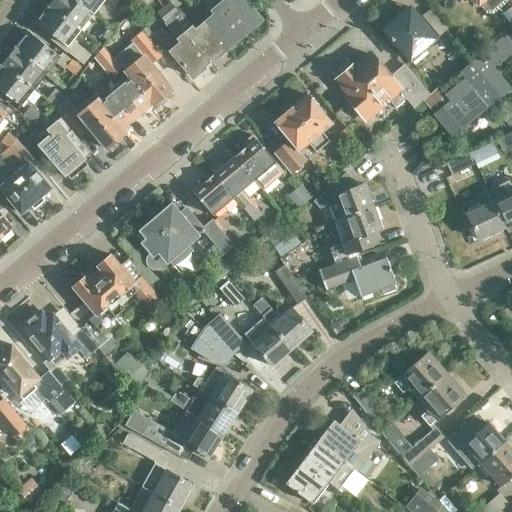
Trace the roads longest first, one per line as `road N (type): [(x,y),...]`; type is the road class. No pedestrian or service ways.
road 1 (residential): [(0,289),(301,33)]
road 2 (residential): [(227,511),(310,393),(350,355),(452,297)]
road 3 (residential): [(452,297),(388,147)]
